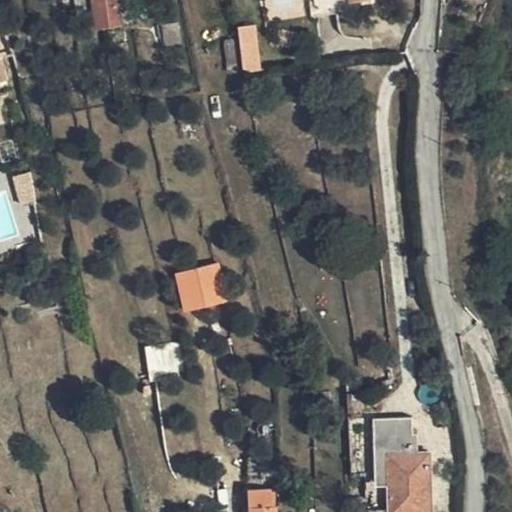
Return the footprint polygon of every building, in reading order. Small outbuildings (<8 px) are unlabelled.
[(118,0),(93,0),(97,29),(122,26),(118,0)] [(169,51),(183,49),(179,23),(165,25),(169,51)] [(256,24),(236,27),(242,72),(261,70),(256,24)] [(195,293),(216,288),(213,276),(193,281),(195,293)] [(218,297),(216,288),(195,293),(197,301),(218,297)] [(145,350),(148,372),(173,368),(169,346),(145,350)] [(362,393),(362,379),(349,379),(349,394),(362,393)] [(432,511),(430,452),(419,452),(413,453),(413,433),(412,416),(378,418),(379,427),(373,427),(374,446),(379,446),(379,455),(387,456),(388,486),(389,511),(432,511)] [(191,429),(175,431),(179,453),(177,453),(178,465),(197,463),(191,429)] [(375,486),(388,486),(387,456),(379,455),(379,446),(374,446),(375,486)] [(277,511),(276,491),(249,492),(249,507),(251,507),(251,511),(277,511)]
